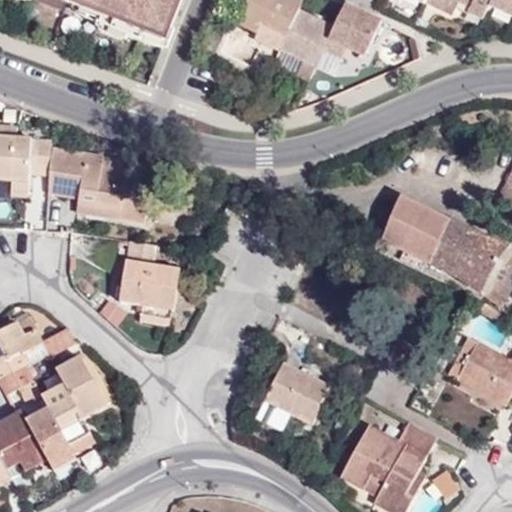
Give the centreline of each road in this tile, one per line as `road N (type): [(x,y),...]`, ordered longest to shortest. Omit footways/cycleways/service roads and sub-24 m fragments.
road 1 (residential): [(150,135),(264,152),(314,146),(448,87),(511,79)]
road 2 (residential): [(0,293),(19,281),(45,283),(177,387)]
road 3 (residential): [(0,79),(150,135)]
road 4 (residential): [(177,387),(254,261)]
road 5 (residential): [(150,135),(204,0)]
road 6 (residential): [(186,464),(227,464),(280,485),(309,511)]
